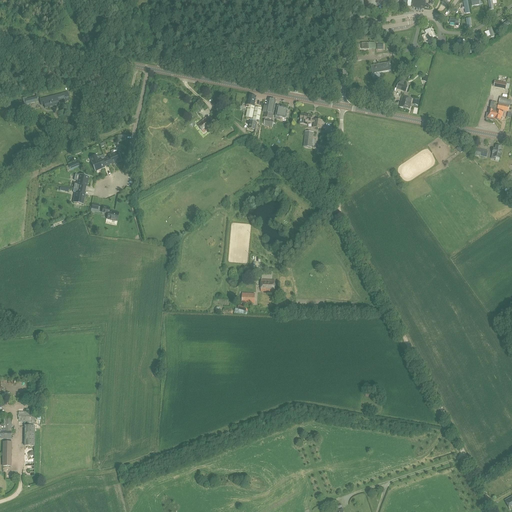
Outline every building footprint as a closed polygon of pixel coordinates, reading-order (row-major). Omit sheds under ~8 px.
[(412,0),(411,7),(424,9),(425,0),(412,0)] [(88,29),(96,38),(99,35),(92,26),(88,29)] [(385,64),(371,66),(373,73),(386,71),(390,70),(389,63),(385,64)] [(44,105),(45,108),(59,104),(58,101),(66,99),(66,102),(70,101),(67,92),(39,99),(41,106),(44,105)] [(246,117),(252,118),(254,107),(256,97),(249,95),(247,105),(246,107),(248,108),(246,117)] [(25,99),(26,105),(38,102),(37,96),(25,99)] [(486,119),(494,121),(494,119),(501,120),(502,116),(503,116),(503,112),(503,110),(508,111),(510,106),(511,101),(507,100),(507,98),(500,96),(497,109),(496,109),(497,103),(491,102),(490,110),(489,110),(488,114),(487,113),(486,119)] [(400,107),(410,109),(411,103),(412,99),(402,97),(400,107)] [(276,101),(268,99),(267,106),(264,105),(263,111),(265,112),(264,117),(272,119),(273,115),(276,101)] [(194,111),(197,114),(204,109),(199,102),(194,105),(197,109),(194,111)] [(288,108),(278,106),(275,119),(280,120),(281,117),(286,118),(288,108)] [(253,119),(259,120),(261,108),(255,107),(253,119)] [(313,127),(321,129),(322,125),(323,121),(312,119),(312,116),(301,114),(299,124),(307,125),(308,121),(314,122),(313,127)] [(197,124),(204,133),(214,125),(208,116),(197,124)] [(248,129),(256,130),(257,123),(249,121),(248,129)] [(304,146),(312,147),(313,133),(305,132),(304,146)] [(492,158),(496,159),(496,157),(500,158),(502,147),(496,145),(495,149),(493,148),(492,153),(493,153),(492,158)] [(105,159),(107,164),(111,162),(112,164),(121,160),(121,161),(122,161),(119,154),(122,153),(120,148),(111,151),(112,154),(108,155),(109,157),(105,159)] [(477,159),(479,159),(480,156),(487,158),(488,151),(477,149),(475,155),(477,156),(477,159)] [(104,165),(107,164),(105,159),(102,160),(101,158),(98,160),(97,157),(91,160),(91,162),(95,172),(95,171),(104,167),(104,165)] [(68,165),(70,171),(79,167),(77,162),(68,165)] [(74,188),(78,189),(84,190),(84,186),(86,187),(88,177),(89,177),(89,176),(79,174),(79,175),(77,184),(75,184),(74,188)] [(84,190),(78,189),(77,193),(75,193),(73,202),(73,203),(83,205),(83,204),(85,194),(83,194),(84,190)] [(91,212),(99,213),(101,206),(92,204),(91,212)] [(107,219),(117,221),(118,213),(109,211),(110,208),(104,206),(102,212),(108,214),(107,219)] [(261,291),(275,292),(275,290),(275,280),(261,280),(261,282),(260,289),(261,289),(261,291)] [(242,293),(242,304),(255,304),(255,294),(242,293)] [(237,314),(245,316),(246,315),(247,315),(248,311),(249,307),(247,307),(239,305),(237,314)] [(375,399),(379,400),(380,394),(376,393),(377,393),(367,391),(365,396),(375,398),(375,399)] [(29,424),(35,424),(35,412),(18,412),(18,420),(19,420),(19,422),(29,422),(29,424)] [(1,439),(11,439),(12,432),(11,432),(12,416),(4,416),(4,424),(1,424),(1,426),(0,425),(0,439),(1,439)] [(24,425),(24,446),(35,446),(35,425),(24,425)] [(2,466),(11,466),(11,442),(3,442),(2,466)]
